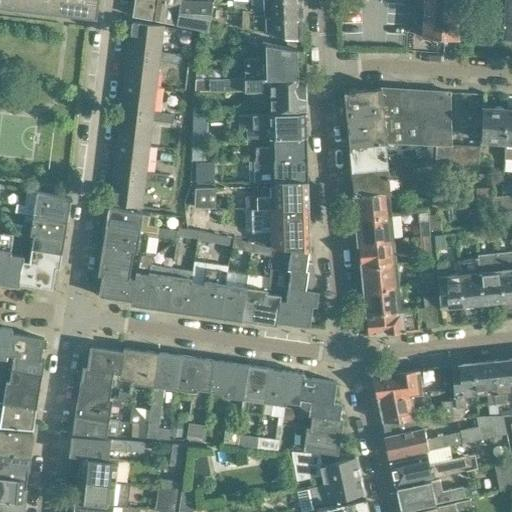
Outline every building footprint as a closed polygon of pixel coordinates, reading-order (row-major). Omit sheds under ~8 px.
[(0,0),(0,7),(12,9),(13,0),(0,0)] [(29,11),(30,0),(13,0),(12,9),(29,11)] [(46,13),(47,0),(30,0),(29,11),(46,13)] [(62,15),(63,0),(47,0),(46,13),(62,15)] [(79,17),(80,0),(63,0),(62,15),(79,17)] [(80,0),(79,17),(97,19),(99,0),(80,0)] [(134,0),(132,16),(176,24),(180,2),(179,0),(134,0)] [(302,21),(302,3),(290,0),(251,0),(251,1),(234,0),(233,9),(243,9),(243,10),(251,10),(302,21)] [(461,6),(461,0),(424,0),(422,37),(456,39),(458,39),(459,24),(460,6),(461,6)] [(511,0),(504,0),(502,36),(511,36),(511,0)] [(180,2),(176,24),(196,27),(198,28),(209,30),(213,3),(210,3),(180,2)] [(477,7),(461,6),(460,6),(459,24),(476,25),(477,7)] [(303,41),(302,21),(251,10),(243,10),(242,28),(303,41)] [(161,51),(164,26),(164,25),(131,22),(128,52),(161,56),(160,60),(170,61),(171,53),(161,51)] [(305,77),(304,50),(264,42),(265,57),(244,57),(245,77),(245,79),(305,77)] [(157,86),(160,60),(161,56),(128,52),(124,82),(157,86)] [(181,54),(171,53),(170,61),(180,62),(181,54)] [(212,69),(196,69),(195,78),(209,79),(209,80),(212,80),(212,78),(212,69)] [(306,98),(305,77),(245,79),(245,77),(212,78),(212,80),(209,80),(209,91),(264,89),(264,84),(269,84),(270,110),(305,109),(305,98),(306,98)] [(154,111),(157,86),(124,82),(121,112),(154,116),(153,120),(163,121),(164,113),(154,111)] [(481,142),(483,108),(484,94),(381,88),(343,92),(349,146),(385,143),(386,143),(386,142),(429,144),(436,144),(435,164),(435,169),(441,169),(463,170),(463,162),(479,163),(481,142)] [(504,143),(506,110),(504,109),(501,108),(496,107),(493,109),(483,108),(481,142),(504,143)] [(511,109),(506,110),(504,143),(503,159),(511,159),(511,109)] [(194,111),(192,141),(207,140),(208,111),(194,111)] [(150,147),(153,120),(154,116),(121,112),(117,143),(150,147)] [(174,114),(164,113),(163,121),(173,122),(174,114)] [(306,137),(305,113),(239,115),(239,127),(247,127),(247,139),(270,138),(306,137)] [(307,159),(306,137),(270,138),(270,146),(255,147),(256,161),(307,159)] [(207,150),(207,140),(192,141),(192,152),(207,150)] [(147,171),(150,147),(117,143),(114,173),(146,177),(146,180),(156,181),(157,173),(147,171)] [(387,154),(386,143),(385,143),(349,146),(352,170),(413,163),(412,155),(396,157),(396,153),(387,154)] [(436,144),(429,144),(428,164),(435,164),(436,144)] [(308,181),(307,159),(256,161),(253,161),(254,181),(276,181),(276,182),(308,181)] [(209,161),(196,162),(197,184),(209,183),(209,161)] [(492,164),(479,163),(463,162),(463,170),(462,189),(476,188),(492,187),(492,164)] [(440,171),(440,170),(441,169),(435,169),(435,164),(428,164),(413,163),(352,170),(354,195),(389,191),(388,178),(398,177),(398,174),(414,173),(440,171)] [(143,207),(146,180),(146,177),(114,173),(110,204),(143,207)] [(167,174),(157,173),(156,181),(166,182),(167,174)] [(308,208),(308,181),(276,182),(276,185),(270,186),(270,195),(247,196),(247,208),(252,209),(308,208)] [(492,196),(492,187),(476,188),(476,197),(492,196)] [(195,190),(194,207),(206,208),(207,208),(208,188),(195,188),(195,190)] [(190,189),(188,229),(198,230),(214,234),(214,232),(212,232),(206,208),(194,207),(195,190),(190,189)] [(67,217),(70,199),(28,190),(25,204),(17,203),(16,211),(34,214),(34,215),(34,213),(67,217)] [(391,215),(389,191),(354,195),(356,218),(391,215)] [(511,194),(501,195),(500,207),(511,206),(511,194)] [(149,216),(109,207),(106,226),(149,233),(148,234),(157,235),(158,226),(148,224),(149,216)] [(252,209),(251,209),(251,210),(254,210),(255,232),(271,232),(309,231),(308,208),(252,209)] [(429,211),(428,211),(417,212),(418,221),(429,221),(428,215),(429,214),(429,211)] [(511,211),(496,213),(497,223),(511,221),(511,211)] [(64,235),(67,217),(34,213),(34,215),(32,225),(31,230),(64,235)] [(441,214),(429,214),(428,215),(429,221),(430,230),(442,229),(441,214)] [(394,238),(391,215),(356,218),(359,242),(394,238)] [(61,253),(64,235),(31,230),(32,225),(22,224),(21,233),(34,235),(31,248),(61,253)] [(145,253),(148,234),(149,233),(106,226),(100,260),(131,265),(133,251),(142,253),(145,254),(145,253)] [(158,226),(157,235),(176,238),(177,235),(179,236),(180,230),(158,226)] [(188,229),(180,227),(179,236),(196,239),(198,230),(188,229)] [(488,238),(488,230),(488,229),(475,231),(476,240),(488,238)] [(214,234),(198,230),(196,239),(213,242),(215,234),(214,234)] [(309,231),(271,232),(272,247),(289,246),(308,250),(309,251),(309,231)] [(476,240),(475,231),(464,232),(464,241),(476,240)] [(23,260),(24,255),(11,253),(11,250),(10,250),(13,235),(3,233),(3,234),(0,233),(0,283),(2,283),(19,286),(20,282),(23,260)] [(232,237),(215,234),(213,242),(231,245),(232,237)] [(445,247),(444,234),(434,235),(436,248),(445,247)] [(431,243),(430,235),(420,236),(421,244),(423,260),(433,259),(431,243)] [(251,251),(252,242),(233,238),(234,237),(232,237),(231,245),(233,246),(232,247),(251,251)] [(396,264),(394,238),(359,242),(361,267),(396,264)] [(272,247),(252,242),(251,251),(271,255),(272,247)] [(312,264),(306,263),(308,250),(289,246),(272,247),(271,255),(272,255),(291,256),(289,268),(291,269),(288,287),(317,292),(317,289),(314,272),(310,272),(312,264)] [(59,268),(61,253),(31,248),(29,261),(23,260),(20,282),(52,287),(55,267),(59,268)] [(511,250),(498,252),(503,300),(504,300),(506,301),(511,300),(511,250)] [(503,300),(498,252),(477,254),(478,259),(482,302),(491,301),(493,303),(500,302),(501,300),(503,300)] [(166,309),(172,267),(151,264),(153,254),(145,253),(145,254),(142,253),(140,266),(150,268),(148,275),(136,273),(135,278),(134,278),(131,300),(130,304),(166,309)] [(482,302),(478,259),(458,261),(459,273),(462,304),(482,302)] [(131,300),(134,278),(129,277),(131,265),(100,260),(98,274),(101,274),(98,295),(131,300)] [(462,304),(459,273),(448,274),(446,262),(437,262),(441,306),(462,304)] [(398,286),(396,264),(361,267),(364,290),(398,287),(398,286)] [(186,312),(192,270),(172,267),(166,309),(186,312)] [(190,280),(186,312),(203,314),(211,268),(204,267),(202,282),(190,280)] [(211,268),(203,314),(220,317),(225,283),(227,271),(211,268)] [(269,276),(268,276),(266,289),(268,289),(277,290),(280,270),(270,268),(269,276)] [(435,282),(434,273),(421,274),(422,283),(435,282)] [(280,299),(281,294),(277,293),(267,292),(268,289),(266,289),(268,276),(263,276),(261,288),(246,286),(241,320),(261,323),(276,325),(277,321),(280,299)] [(241,320),(246,286),(225,283),(220,317),(241,320)] [(312,311),(313,306),(316,306),(318,292),(317,292),(288,287),(278,286),(277,290),(277,293),(281,294),(280,299),(277,321),(302,325),(305,325),(309,326),(312,311)] [(405,296),(404,286),(398,286),(398,287),(364,290),(366,314),(401,310),(401,309),(399,296),(405,296)] [(436,307),(435,296),(424,297),(425,307),(425,308),(436,307)] [(426,318),(427,329),(438,328),(436,307),(425,308),(425,307),(403,309),(403,308),(401,309),(401,310),(366,314),(368,331),(372,335),(419,330),(418,319),(426,318)] [(8,354),(11,333),(12,329),(0,327),(0,357),(7,358),(8,354)] [(40,359),(43,338),(11,333),(8,354),(14,355),(12,368),(42,373),(44,360),(40,359)] [(119,372),(123,351),(90,346),(87,367),(83,366),(81,380),(112,385),(114,371),(119,372)] [(154,385),(159,352),(123,347),(123,351),(119,372),(120,372),(119,376),(134,378),(133,382),(154,385)] [(147,437),(169,439),(169,438),(170,429),(159,428),(165,386),(174,388),(179,355),(159,352),(154,385),(151,409),(150,409),(148,423),(147,437)] [(209,390),(213,360),(179,355),(174,388),(196,391),(197,388),(209,390)] [(511,389),(511,358),(502,360),(493,361),(499,415),(504,415),(508,414),(505,390),(511,389)] [(242,398),(247,365),(213,360),(209,390),(222,392),(222,395),(242,398)] [(499,415),(493,361),(473,364),(476,393),(487,392),(490,415),(499,415)] [(476,393),(473,364),(452,366),(457,407),(453,407),(453,414),(453,417),(466,416),(465,406),(466,406),(465,395),(476,393)] [(263,401),(268,368),(247,365),(242,398),(263,401)] [(449,375),(448,366),(438,367),(439,376),(449,375)] [(36,408),(42,373),(12,368),(10,382),(7,381),(4,402),(36,408)] [(299,408),(303,377),(304,373),(268,368),(263,401),(273,403),(271,414),(283,416),(282,424),(296,426),(299,408)] [(421,381),(428,381),(428,379),(434,379),(433,368),(376,374),(372,378),(377,398),(411,393),(421,391),(421,390),(422,390),(421,381)] [(332,403),(333,398),(336,382),(303,377),(299,408),(310,409),(309,414),(313,415),(313,414),(339,418),(341,404),(332,403)] [(118,399),(110,398),(112,385),(81,380),(75,415),(109,420),(109,419),(112,405),(132,408),(130,422),(138,422),(148,423),(150,409),(135,407),(132,403),(129,402),(131,393),(119,391),(118,399)] [(416,417),(411,393),(377,398),(382,421),(417,419),(416,417)] [(453,414),(453,407),(451,407),(451,400),(442,401),(443,415),(453,414)] [(0,425),(33,428),(36,408),(4,402),(4,403),(0,402),(0,425)] [(337,454),(341,427),(342,418),(339,418),(313,414),(313,415),(311,426),(307,426),(304,446),(304,449),(304,451),(304,452),(335,455),(335,454),(337,454)] [(118,435),(120,421),(120,420),(109,419),(109,420),(75,415),(73,431),(118,435)] [(427,438),(422,419),(422,417),(416,417),(417,419),(382,421),(390,458),(429,450),(450,446),(449,445),(507,433),(504,415),(499,415),(490,415),(477,416),(478,425),(460,429),(461,431),(427,438)] [(147,437),(148,423),(138,422),(137,436),(147,437)] [(226,424),(223,445),(238,446),(239,435),(240,426),(226,424)] [(0,452),(30,455),(32,433),(0,429),(0,452)] [(144,451),(145,442),(72,435),(70,455),(82,456),(108,460),(109,458),(110,448),(144,451)] [(259,437),(239,435),(238,446),(258,448),(259,437)] [(259,437),(258,448),(279,450),(280,439),(259,437)] [(173,442),(173,443),(170,465),(180,465),(183,444),(173,442)] [(452,458),(450,446),(429,450),(430,454),(390,462),(395,485),(477,468),(475,453),(452,458)] [(336,461),(335,455),(304,452),(304,451),(292,450),(298,479),(322,474),(324,484),(353,478),(352,473),(360,472),(356,457),(336,461)] [(0,475),(27,478),(30,455),(0,452),(0,475)] [(113,483),(116,458),(109,458),(108,460),(82,456),(79,479),(113,483)] [(505,479),(498,481),(499,489),(511,486),(511,460),(502,462),(505,479)] [(364,495),(360,472),(352,473),(353,478),(324,484),(309,487),(313,506),(364,495)] [(0,498),(24,501),(27,478),(0,475),(0,498)] [(165,478),(164,488),(176,489),(178,480),(165,478)] [(127,506),(129,485),(129,484),(126,484),(113,483),(79,479),(76,501),(113,506),(113,504),(124,505),(123,507),(127,507),(127,506)] [(440,479),(395,488),(400,510),(465,496),(463,486),(443,490),(440,479)] [(195,486),(183,488),(179,509),(192,507),(197,506),(195,486)] [(173,511),(176,489),(164,488),(160,509),(173,511)] [(0,511),(23,511),(24,501),(0,498),(0,511)] [(367,511),(365,499),(318,510),(318,511),(367,511)] [(457,511),(457,510),(472,507),(470,499),(408,511),(457,511)] [(112,511),(113,506),(76,501),(74,511),(112,511)]
